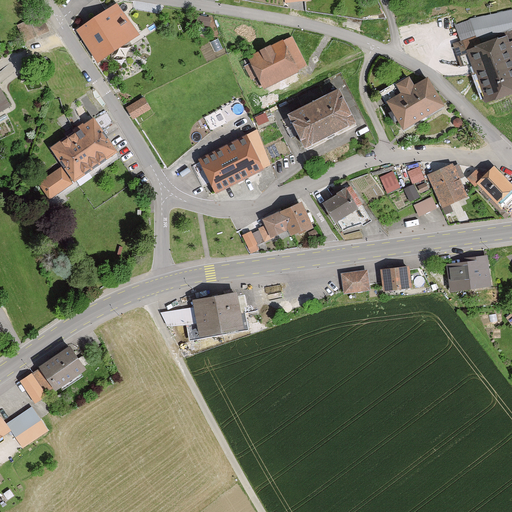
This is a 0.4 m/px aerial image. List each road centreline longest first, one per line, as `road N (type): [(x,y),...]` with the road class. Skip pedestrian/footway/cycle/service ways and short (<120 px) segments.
road 1 (residential): [(511,154),(426,71),(373,45),(155,0)]
road 2 (residential): [(511,164),(439,154),(377,159),(302,187)]
road 3 (residential): [(164,189),(59,21)]
road 4 (secondary): [(0,374),(94,312),(163,282)]
road 5 (secondary): [(163,282),(339,255)]
road 6 (secondary): [(339,255),(511,230)]
road 7 (residential): [(302,187),(231,210),(164,189)]
